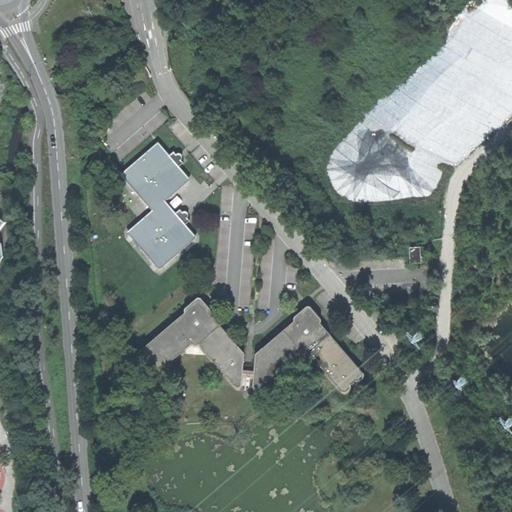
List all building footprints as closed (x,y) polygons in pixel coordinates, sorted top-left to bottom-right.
[(159,269),(161,269),(194,240),(195,238),(195,236),(186,225),(189,222),(187,219),(189,216),(188,215),(187,213),(186,212),(184,213),(182,213),(179,211),(176,214),(165,202),(188,182),(188,179),(179,167),(182,163),(181,161),(182,159),(182,157),(181,155),(179,154),(178,154),(176,155),(173,152),(169,157),(159,145),(156,144),(123,174),(122,175),(123,178),(152,211),(129,232),(128,233),(128,235),(158,268),(159,269)] [(411,262),(422,262),(421,247),(410,248),(411,262)] [(185,313),(185,315),(193,308),(197,311),(200,312),(205,309),(211,316),(212,315),(212,313),(202,301),(199,300),(197,301),(187,310),(185,311),(185,313)] [(243,364),(244,355),(211,316),(205,309),(200,312),(197,311),(193,308),(185,315),(134,359),(134,360),(137,366),(139,366),(141,366),(146,370),(145,372),(145,375),(149,380),(151,380),(154,380),(192,347),(194,348),(197,348),(199,347),(236,389),(238,390),(240,390),(242,388),(242,386),(243,379),(243,373),(243,364)] [(294,322),(294,323),(302,316),(306,319),(310,319),(313,317),(320,325),(321,324),(321,323),(321,321),(312,311),(310,309),(308,308),(307,309),(296,318),(294,320),(294,322)] [(364,380),(364,378),(364,376),(320,325),(313,317),(310,319),(306,319),(302,316),(294,323),(255,357),(254,364),(254,373),(253,379),(253,389),(255,391),(258,391),(301,354),(303,356),(306,356),(309,355),(342,394),(344,395),(346,395),(351,390),(351,389),(350,387),(355,383),(357,384),(359,384),(364,380)]
